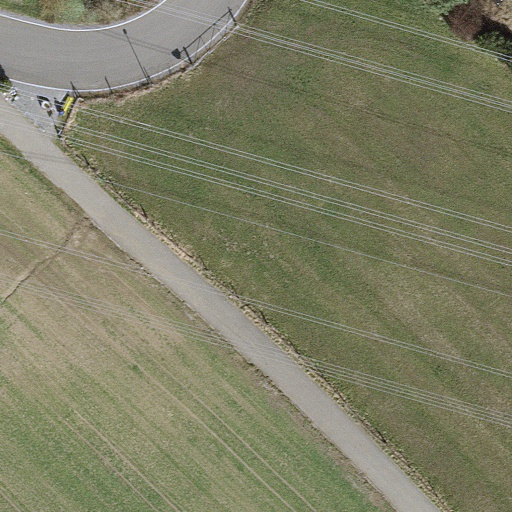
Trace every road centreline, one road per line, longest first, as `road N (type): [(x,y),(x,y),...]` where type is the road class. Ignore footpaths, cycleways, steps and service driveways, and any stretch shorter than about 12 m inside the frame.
road 1 (unclassified): [(422,511),(0,114)]
road 2 (residential): [(0,39),(92,66),(157,50),(212,0)]
